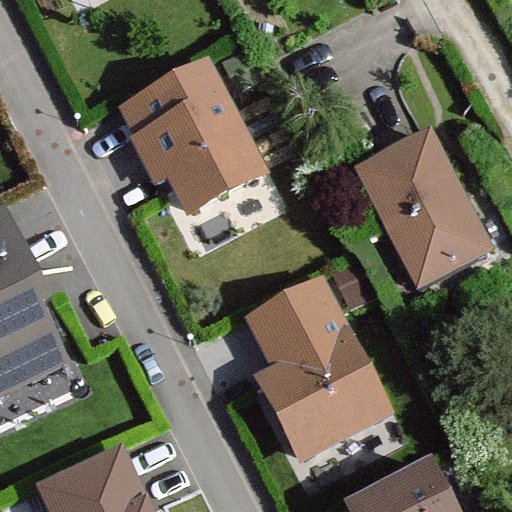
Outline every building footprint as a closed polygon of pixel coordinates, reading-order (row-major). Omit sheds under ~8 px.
[(264,183),(208,75),(133,114),(151,147),(147,149),(166,184),(178,178),(199,217),(264,183)] [(400,245),(427,290),(492,260),(436,147),(369,181),(400,245)] [(34,280),(9,228),(0,231),(0,389),(20,380),(24,388),(65,368),(25,285),(34,280)] [(359,268),(334,281),(347,305),(371,293),(359,268)] [(284,422),(305,462),(385,420),(321,298),(259,330),(286,382),(275,388),(291,418),(284,422)] [(267,392),(284,422),(291,418),(275,388),(267,392)] [(145,511),(124,467),(53,500),(58,511),(145,511)] [(450,511),(432,476),(361,511),(450,511)]
